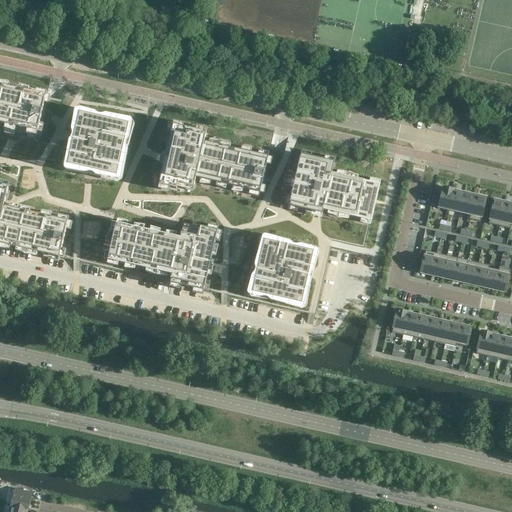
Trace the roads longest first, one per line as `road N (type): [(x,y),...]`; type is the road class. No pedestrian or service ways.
road 1 (primary): [(511,465),(0,349)]
road 2 (primary): [(0,408),(474,511)]
road 3 (unclassified): [(425,138),(0,40)]
road 4 (residential): [(373,267),(311,334),(0,260)]
road 5 (residential): [(511,309),(393,281),(425,138)]
